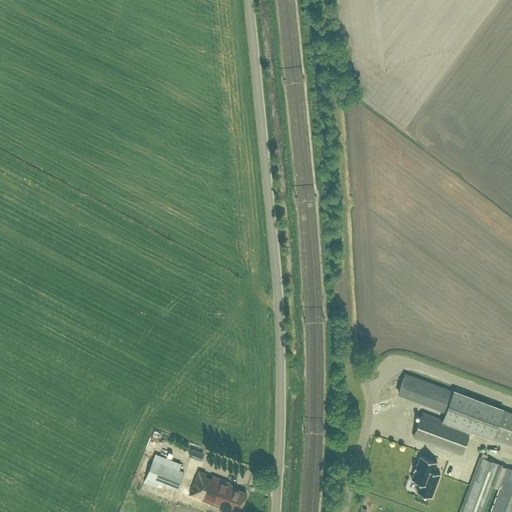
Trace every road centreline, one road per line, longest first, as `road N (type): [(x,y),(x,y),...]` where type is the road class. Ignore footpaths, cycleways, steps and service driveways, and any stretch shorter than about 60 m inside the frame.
road 1 (unclassified): [(275,511),(280,340),(248,0)]
road 2 (track): [(360,374),(347,325),(324,0)]
road 3 (unclassified): [(344,511),(369,415),(360,374)]
